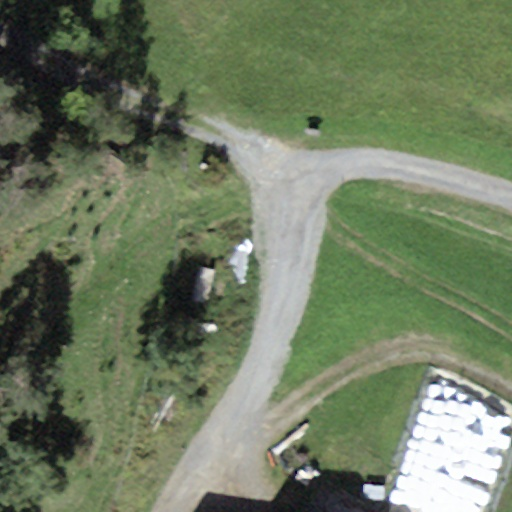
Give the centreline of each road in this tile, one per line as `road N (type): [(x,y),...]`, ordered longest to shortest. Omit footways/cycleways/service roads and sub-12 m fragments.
road 1 (track): [(289,200),(283,170),(255,144),(0,32)]
road 2 (track): [(236,413),(271,416),(403,346),(438,347),(511,381)]
